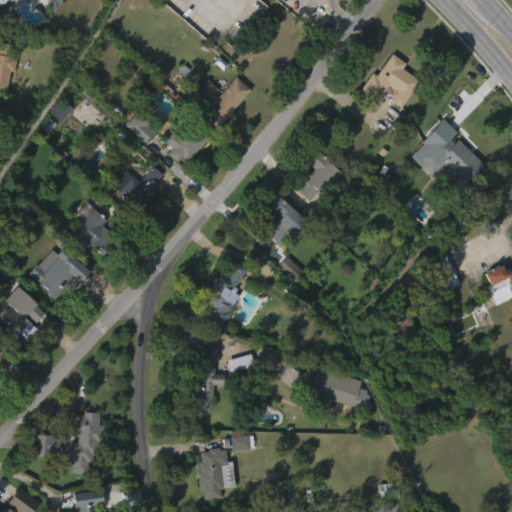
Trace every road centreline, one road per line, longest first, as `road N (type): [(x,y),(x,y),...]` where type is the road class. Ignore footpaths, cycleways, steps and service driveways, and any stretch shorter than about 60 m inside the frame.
road 1 (residential): [(0,438),(301,99),(374,0)]
road 2 (residential): [(159,262),(142,395),(154,511)]
